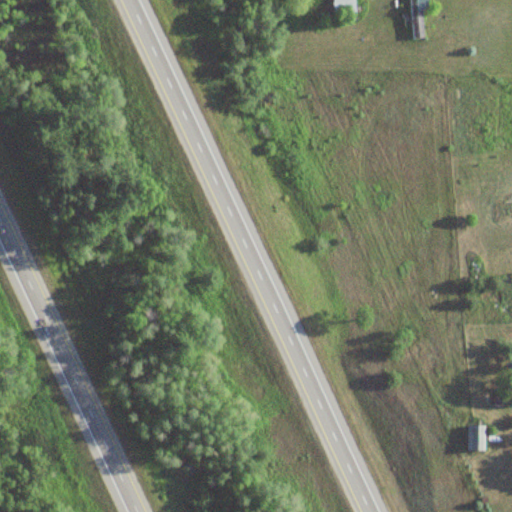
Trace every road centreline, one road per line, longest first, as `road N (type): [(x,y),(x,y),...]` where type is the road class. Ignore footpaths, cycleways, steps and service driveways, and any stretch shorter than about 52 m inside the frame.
road 1 (motorway): [(380,511),(137,0)]
road 2 (motorway): [(0,206),(144,511)]
